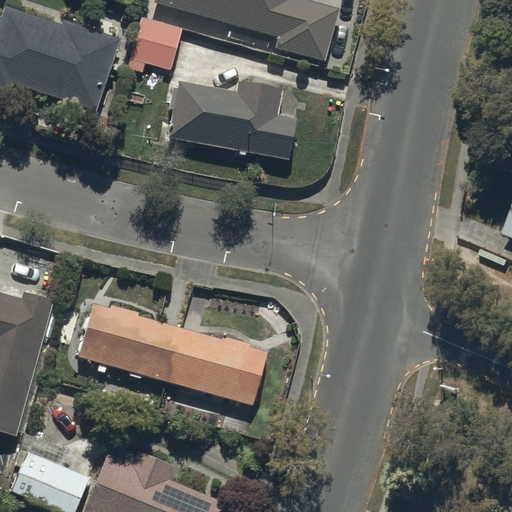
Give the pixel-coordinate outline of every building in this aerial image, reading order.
[(155,0),(154,6),(278,40),(275,51),(323,64),(337,12),(294,0),(155,0)] [(61,30),(4,13),(0,25),(0,91),(8,94),(9,89),(93,114),(116,40),(63,24),(61,30)] [(169,72),(180,32),(142,21),(128,71),(141,74),(143,65),(169,72)] [(235,94),(178,87),(175,86),(167,143),(288,159),(293,121),(276,119),(280,91),(236,85),(235,94)] [(21,300),(0,294),(0,434),(15,438),(51,301),(23,294),(21,300)] [(135,316),(109,309),(108,313),(91,308),(77,359),(251,408),(267,353),(221,341),(220,343),(134,319),(135,316)] [(114,461),(105,457),(81,511),(222,511),(224,507),(168,483),(174,470),(120,447),(114,461)] [(73,511),(88,482),(26,454),(9,493),(50,511),(73,511)]
